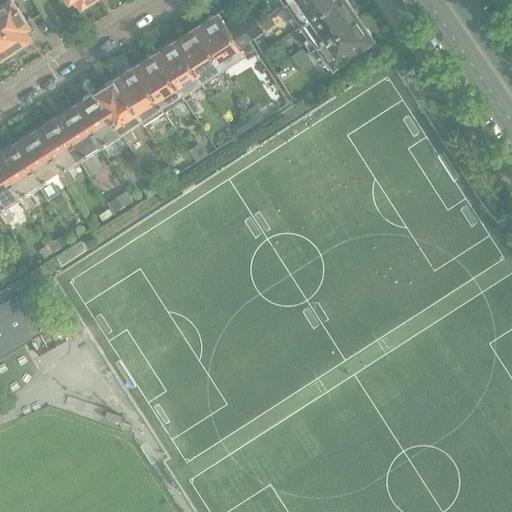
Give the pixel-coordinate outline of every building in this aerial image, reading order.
[(30,31),(26,24),(28,23),(18,8),(16,9),(10,0),(6,0),(0,4),(0,28),(13,50),(15,49),(19,49),(25,45),(26,41),(29,40),(26,34),(30,31)] [(299,26),(337,0),(290,0),(284,4),(293,17),(289,20),(295,29),(299,26)] [(315,49),(358,18),(351,8),(351,5),(347,0),(337,0),(299,26),(308,39),(304,42),(311,52),(315,49)] [(258,22),(269,14),(266,9),(255,16),(250,9),(239,16),(247,29),(258,22)] [(206,24),(198,28),(207,43),(206,46),(222,71),(224,70),(231,66),(247,56),(246,54),(254,49),(248,40),(236,20),(235,19),(234,20),(225,25),(219,15),(217,16),(214,16),(207,21),(206,24)] [(333,68),(373,40),(372,38),(372,35),(367,29),(365,28),(358,18),(315,49),(328,68),(331,65),(333,68)] [(267,48),(258,34),(264,30),(258,22),(247,29),(261,51),(267,48)] [(13,50),(0,28),(0,61),(5,58),(6,54),(13,50)] [(185,36),(178,41),(187,55),(186,58),(203,84),(222,71),(206,46),(207,43),(198,28),(197,29),(194,29),(186,34),(185,36)] [(165,49),(158,54),(167,68),(165,71),(183,97),(203,84),(186,58),(187,55),(178,41),(176,42),(173,42),(166,46),(165,49)] [(295,63),(306,55),(303,50),(291,57),(295,63)] [(145,62),(137,67),(146,81),(145,84),(161,110),(162,110),(183,97),(165,71),(167,68),(158,54),(156,55),(153,55),(146,59),(145,62)] [(298,67),(310,60),(306,55),(295,63),(298,67)] [(125,76),(117,80),(126,93),(125,97),(141,123),(161,110),(145,84),(146,81),(137,67),(136,68),(133,68),(126,73),(125,76)] [(104,88),(95,94),(122,136),(128,145),(137,140),(130,130),(132,129),(141,123),(125,97),(126,93),(117,80),(116,81),(113,81),(105,86),(104,88)] [(78,107),(76,107),(85,121),(85,123),(101,149),(108,145),(122,136),(95,94),(95,95),(92,95),(84,100),(83,102),(82,102),(82,105),(78,107)] [(199,112),(191,99),(185,102),(194,115),(199,112)] [(58,120),(56,120),(65,134),(64,137),(80,163),(89,175),(101,167),(93,154),(101,149),(85,123),(85,121),(76,107),(75,107),(75,108),(72,107),(64,112),(63,115),(62,115),(61,118),(58,120)] [(37,133),(36,133),(45,147),(44,149),(60,175),(67,185),(75,180),(69,170),(70,170),(80,163),(64,137),(65,134),(56,120),(55,119),(55,120),(52,120),(43,125),(43,128),(42,128),(41,130),(37,133)] [(17,145),(15,145),(24,159),(23,161),(40,188),(48,201),(60,193),(52,181),(60,175),(44,149),(45,147),(36,133),(34,132),(34,133),(31,133),(23,138),(22,141),(21,141),(21,143),(17,145)] [(0,155),(0,165),(4,172),(4,175),(20,201),(26,210),(34,206),(28,196),(40,188),(23,161),(24,159),(15,145),(14,145),(14,146),(11,145),(2,150),(2,153),(1,153),(0,156),(0,155)] [(0,214),(6,224),(14,218),(8,209),(20,201),(4,175),(4,172),(0,165),(0,214)] [(158,192),(152,182),(145,186),(144,192),(148,198),(158,192)] [(0,279),(3,285),(13,279),(9,273),(0,278),(0,279)] [(32,285),(0,304),(0,358),(56,325),(32,285)] [(120,417),(106,412),(105,417),(119,422),(120,417)]
